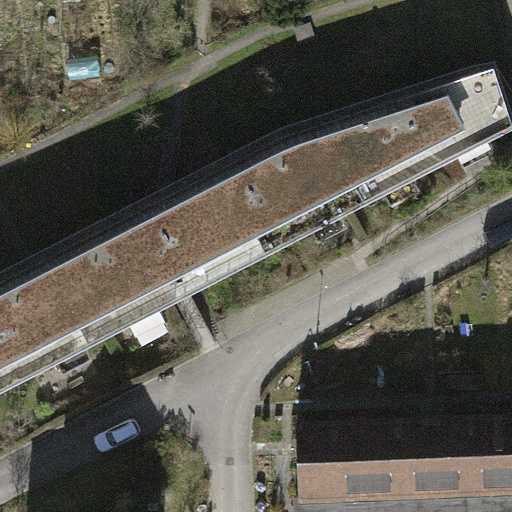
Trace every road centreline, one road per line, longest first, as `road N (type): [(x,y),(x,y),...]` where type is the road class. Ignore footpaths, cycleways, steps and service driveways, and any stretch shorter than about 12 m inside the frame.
road 1 (residential): [(511,217),(198,378)]
road 2 (residential): [(198,378),(0,476)]
road 3 (residential): [(198,378),(217,437),(221,511)]
